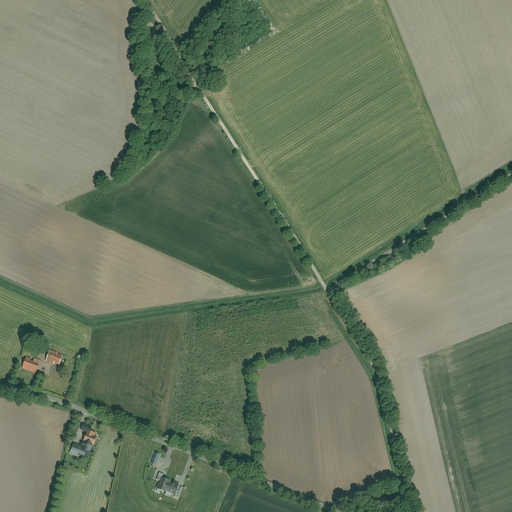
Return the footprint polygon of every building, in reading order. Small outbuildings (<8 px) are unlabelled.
[(51,352),(47,362),(59,367),(63,357),(51,352)] [(26,359),(23,369),(38,374),(41,364),(26,359)] [(96,437),(94,436),(95,434),(87,431),(81,447),(74,444),(70,453),(77,456),(78,453),(88,457),(96,437)] [(155,453),(151,464),(156,466),(160,455),(155,453)] [(162,478),(158,487),(161,489),(161,490),(165,492),(166,491),(175,495),(178,486),(169,482),(170,481),(162,478)]
